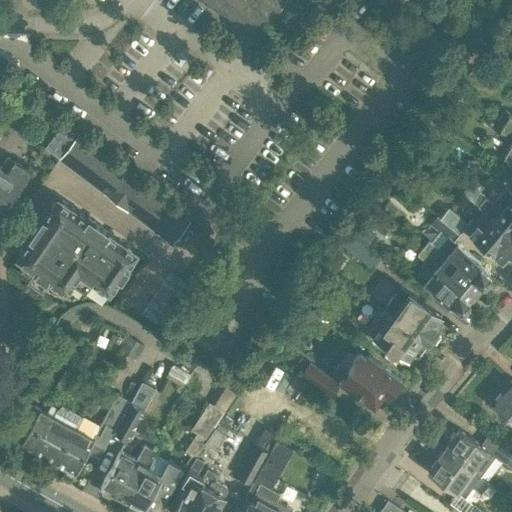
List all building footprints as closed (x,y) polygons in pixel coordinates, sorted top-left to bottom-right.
[(207,0),(258,38),(276,14),(286,0),(207,0)] [(499,118),(510,125),(511,121),(511,112),(505,108),(499,118)] [(504,134),(510,125),(499,118),(493,128),(504,134)] [(46,146),(59,156),(76,133),(63,124),(46,146)] [(414,128),(406,139),(419,149),(427,139),(414,128)] [(61,156),(80,170),(96,149),(77,134),(61,156)] [(80,170),(98,184),(115,163),(96,149),(80,170)] [(0,166),(0,165),(0,214),(28,173),(27,172),(29,169),(8,155),(0,166)] [(98,184),(117,198),(133,177),(115,163),(98,184)] [(117,198),(136,213),(152,191),(133,177),(117,198)] [(484,185),(474,177),(462,192),(483,209),(511,233),(511,191),(505,186),(493,201),(480,190),(484,185)] [(136,213),(155,227),(171,205),(152,191),(136,213)] [(87,217),(57,196),(44,216),(42,215),(29,235),(30,236),(16,256),(35,268),(33,271),(46,280),(48,277),(66,290),(73,280),(85,289),(92,279),(109,291),(119,276),(121,277),(128,267),(126,266),(136,251),(107,231),(108,229),(88,215),(87,217)] [(171,205),(155,227),(174,241),(190,220),(171,205)] [(449,207),(440,217),(459,233),(464,227),(502,259),(508,251),(511,254),(511,253),(511,233),(483,209),(476,218),(474,217),(469,223),(449,207)] [(429,240),(423,247),(430,253),(472,287),(479,279),(482,282),(486,281),(491,275),(491,271),(487,269),(489,267),(455,239),(459,233),(440,217),(438,216),(431,224),(439,230),(431,241),(429,240)] [(366,245),(374,234),(356,221),(348,232),(366,245)] [(373,268),(380,257),(349,234),(341,244),(373,268)] [(465,307),(469,301),(469,297),(466,294),(472,287),(430,253),(423,247),(418,253),(426,260),(416,273),(456,306),(458,305),(461,307),(465,307)] [(324,269),(317,278),(326,284),(332,275),(324,269)] [(436,341),(441,334),(439,330),(437,328),(438,327),(435,324),(442,314),(401,285),(384,309),(422,336),(428,341),(429,339),(432,341),(436,341)] [(420,354),(413,349),(422,336),(384,309),(368,330),(386,343),(384,346),(395,354),(399,349),(408,355),(408,358),(412,361),(417,360),(420,356),(419,354),(420,354)] [(112,334),(107,346),(117,350),(122,338),(112,334)] [(136,358),(144,344),(135,339),(127,353),(136,358)] [(366,356),(359,352),(348,367),(340,362),(334,371),(342,377),(340,379),(373,403),(383,390),(388,394),(400,378),(367,355),(366,356)] [(74,372),(79,364),(73,360),(68,368),(74,372)] [(168,369),(184,379),(188,371),(178,365),(173,361),(168,369)] [(330,396),(339,383),(310,362),(301,375),(330,396)] [(69,385),(75,375),(66,369),(59,380),(69,385)] [(63,396),(69,385),(59,380),(53,390),(63,396)] [(126,441),(155,387),(142,380),(131,401),(132,401),(116,430),(114,435),(126,441)] [(511,382),(494,404),(511,418),(511,382)] [(132,401),(131,401),(116,393),(93,436),(76,427),(82,416),(81,415),(76,423),(55,462),(75,473),(87,449),(99,456),(103,448),(104,448),(114,429),(116,430),(132,401)] [(34,450),(45,429),(38,425),(46,411),(23,398),(4,434),(34,450)] [(195,456),(205,442),(208,438),(205,436),(222,409),(208,401),(191,428),(197,431),(185,450),(195,456)] [(81,415),(62,405),(55,411),(55,410),(53,414),(46,411),(38,425),(45,429),(34,450),(55,462),(76,423),(81,415)] [(224,433),(233,419),(225,413),(215,427),(208,438),(205,442),(216,450),(226,434),(224,433)] [(474,470),(481,475),(496,455),(459,428),(444,448),(474,470)] [(289,511),(292,508),(276,500),(280,493),(271,488),(292,448),(276,440),(245,494),(251,497),(243,511),(289,511)] [(254,443),(236,475),(250,483),(268,450),(254,443)] [(146,470),(148,465),(156,450),(144,444),(136,459),(120,450),(100,486),(102,487),(103,492),(109,496),(115,493),(119,496),(129,479),(135,482),(143,468),(146,470)] [(474,470),(444,448),(428,470),(466,497),(474,485),(482,492),(490,482),(481,475),(474,470)] [(203,475),(197,472),(203,460),(195,456),(181,479),(186,482),(181,491),(183,493),(172,511),(213,511),(227,487),(226,484),(215,478),(218,473),(207,467),(203,475)] [(158,509),(182,465),(168,458),(160,472),(148,465),(146,470),(143,468),(135,482),(129,479),(119,496),(144,509),(147,503),(158,509)] [(407,511),(388,499),(379,511),(407,511)] [(486,511),(474,503),(467,511),(486,511)]
